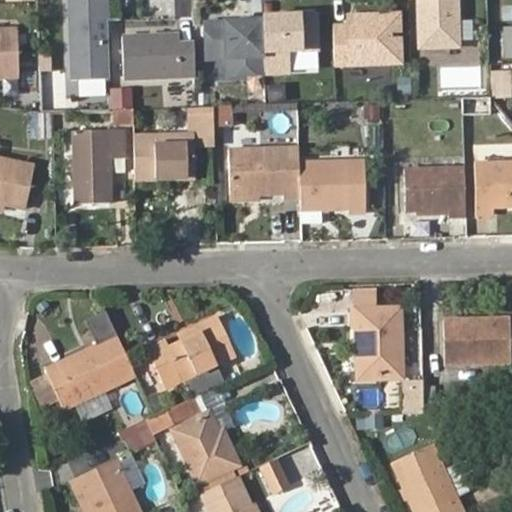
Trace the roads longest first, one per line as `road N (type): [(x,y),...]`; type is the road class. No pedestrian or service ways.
road 1 (residential): [(257,266),(370,511)]
road 2 (residential): [(257,266),(511,258)]
road 3 (residential): [(16,271),(257,266)]
road 4 (residential): [(0,340),(26,511)]
